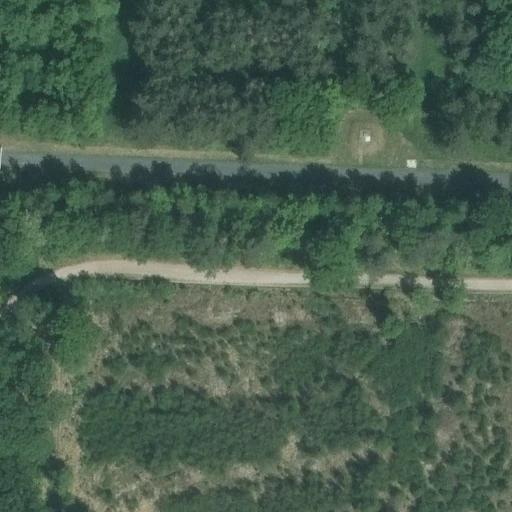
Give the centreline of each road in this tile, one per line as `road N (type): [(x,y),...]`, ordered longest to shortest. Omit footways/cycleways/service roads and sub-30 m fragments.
road 1 (track): [(511,287),(125,267),(56,274),(21,294),(0,320)]
road 2 (track): [(0,164),(511,184)]
